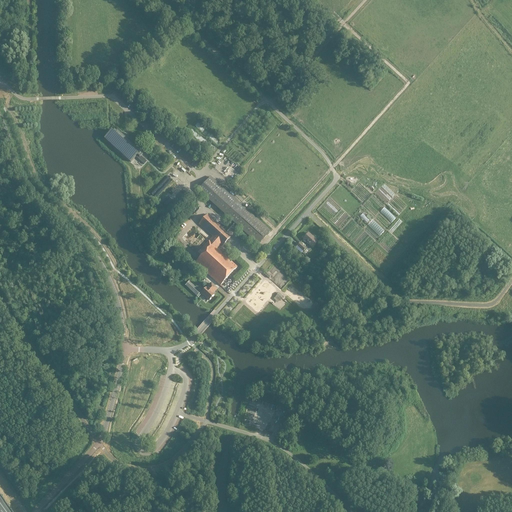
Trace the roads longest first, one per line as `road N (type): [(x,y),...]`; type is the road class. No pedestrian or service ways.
road 1 (unknown): [(29,0),(29,77),(8,107),(34,174),(113,261),(129,345),(107,443),(37,511)]
road 2 (tertiary): [(123,348),(107,275),(26,186),(0,118)]
road 3 (track): [(343,23),(407,83),(332,168)]
road 4 (tertiary): [(35,511),(103,435),(123,348)]
